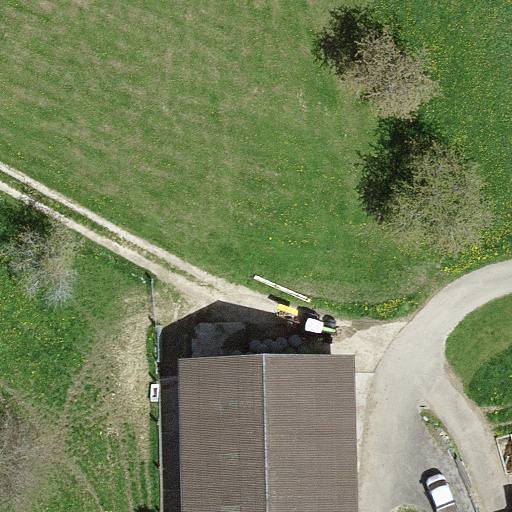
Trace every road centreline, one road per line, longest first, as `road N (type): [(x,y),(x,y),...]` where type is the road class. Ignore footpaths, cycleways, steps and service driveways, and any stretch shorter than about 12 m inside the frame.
road 1 (track): [(414,343),(260,310),(0,173)]
road 2 (unclassified): [(511,276),(476,285),(414,343),(390,389),(371,511)]
